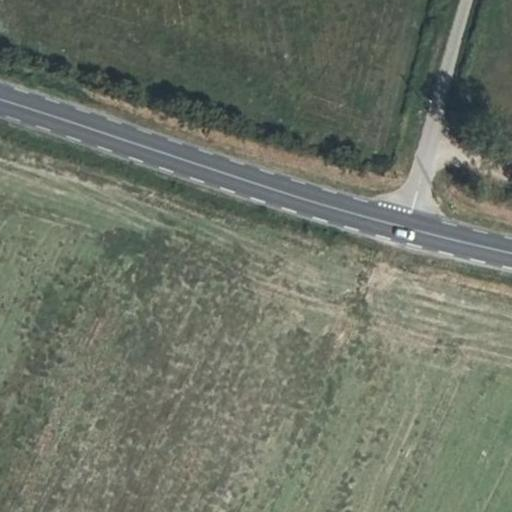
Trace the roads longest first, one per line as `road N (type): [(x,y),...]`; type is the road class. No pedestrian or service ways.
road 1 (secondary): [(0,108),(400,228)]
road 2 (unclassified): [(466,0),(400,228)]
